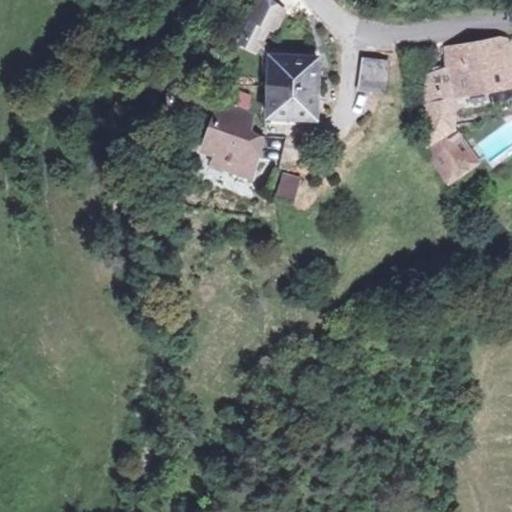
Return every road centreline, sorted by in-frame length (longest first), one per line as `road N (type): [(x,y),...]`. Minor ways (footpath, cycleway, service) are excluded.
road 1 (track): [(227,0),(134,125),(113,200),(166,368),(146,483),(130,511)]
road 2 (unclassified): [(511,27),(360,37),(317,0)]
